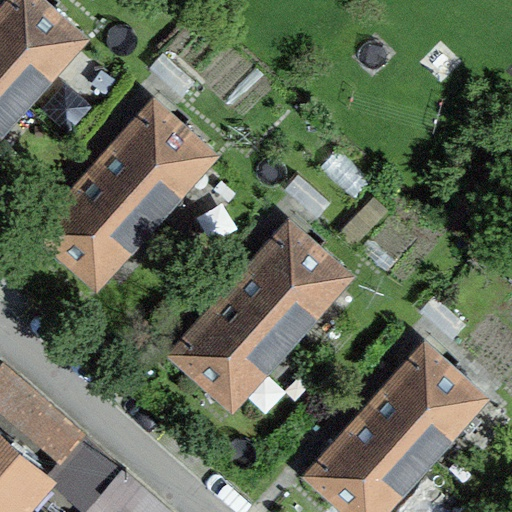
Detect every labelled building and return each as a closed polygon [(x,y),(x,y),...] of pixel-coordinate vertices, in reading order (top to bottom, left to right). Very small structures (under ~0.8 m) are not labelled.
[(11,0),(0,12),(0,78),(24,100),(81,36),(40,0),(11,0)] [(0,126),(24,100),(0,78),(0,126)] [(97,165),(154,216),(211,152),(154,102),(97,165)] [(40,229),(97,280),(154,216),(97,165),(40,229)] [(232,287),(289,337),(346,274),(289,223),(232,287)] [(175,350),(232,401),(289,337),(232,287),(175,350)] [(368,408),(425,459),(482,395),(425,344),(368,408)] [(68,483),(92,504),(124,467),(3,362),(0,365),(0,400),(80,470),(68,483)] [(311,471),(356,511),(376,511),(425,459),(368,408),(311,471)] [(0,440),(0,511),(12,511),(43,478),(0,440)] [(166,511),(170,508),(124,467),(92,504),(86,510),(88,511),(118,511),(124,505),(132,511),(166,511)]
